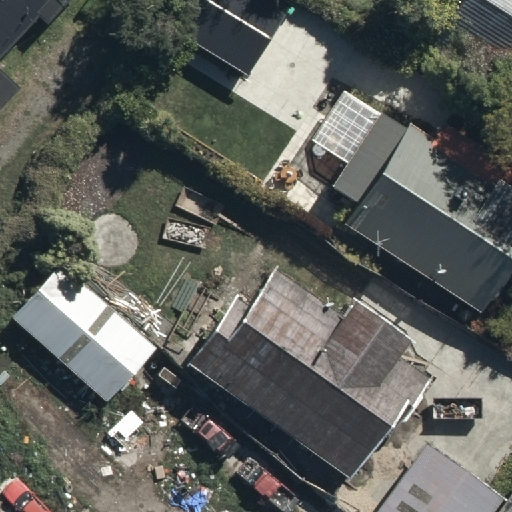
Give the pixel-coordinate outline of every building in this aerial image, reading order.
[(0,0),(0,106),(14,92),(0,79),(0,51),(49,0),(0,0)] [(75,109),(128,24),(89,0),(73,0),(26,78),(75,109)] [(245,74),(287,9),(272,0),(185,0),(169,26),(245,74)] [(511,100),(511,0),(440,0),(416,39),(511,100)] [(353,206),(340,226),(475,317),(511,262),(511,203),(404,131),(402,134),(380,119),(331,191),(353,206)] [(8,319),(102,406),(153,349),(58,263),(8,319)] [(392,361),(402,346),(343,308),(337,316),(273,271),(247,309),(233,299),(227,307),(202,290),(165,344),(189,361),(183,369),(350,485),(422,382),(392,361)] [(511,327),(511,302),(500,320),(511,327)] [(159,412),(70,508),(74,511),(262,511),(242,493),(245,489),(159,412)] [(429,443),(373,511),(495,511),(503,502),(429,443)] [(0,476),(0,511),(44,511),(8,470),(0,476)]
